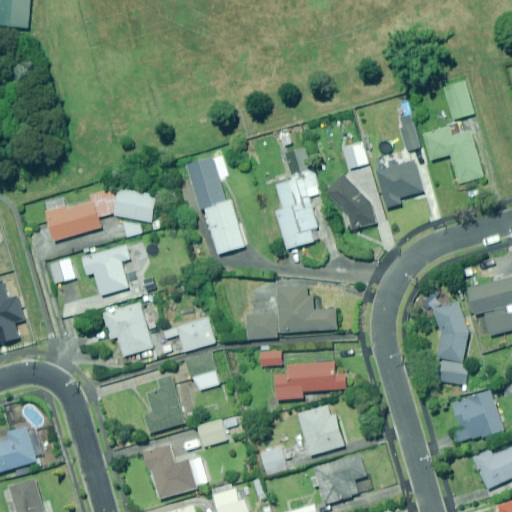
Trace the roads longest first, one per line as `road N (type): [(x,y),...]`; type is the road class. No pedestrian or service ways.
road 1 (residential): [(511,222),(417,255),(387,298),(388,351),(434,511)]
road 2 (residential): [(106,511),(75,402),(63,386),(29,374),(0,382)]
